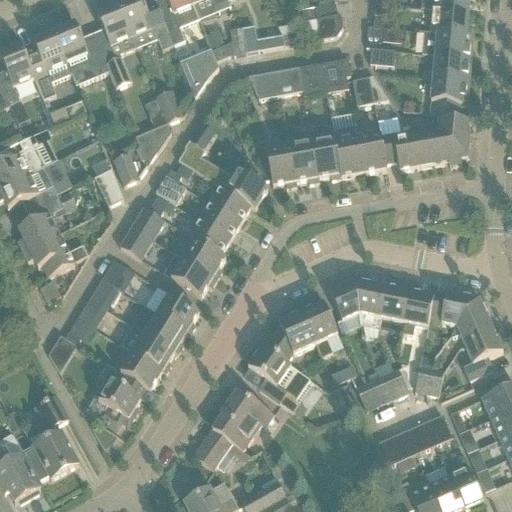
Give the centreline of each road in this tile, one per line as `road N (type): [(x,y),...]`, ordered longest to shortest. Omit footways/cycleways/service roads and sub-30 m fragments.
road 1 (residential): [(37,354),(216,90),(249,70),(340,54),(352,40),(357,0)]
road 2 (residential): [(254,303),(262,268),(301,224),(494,187)]
road 3 (residential): [(254,303),(286,279),(357,252),(495,275)]
road 4 (residential): [(122,494),(254,303)]
road 5 (residential): [(494,187),(508,0)]
